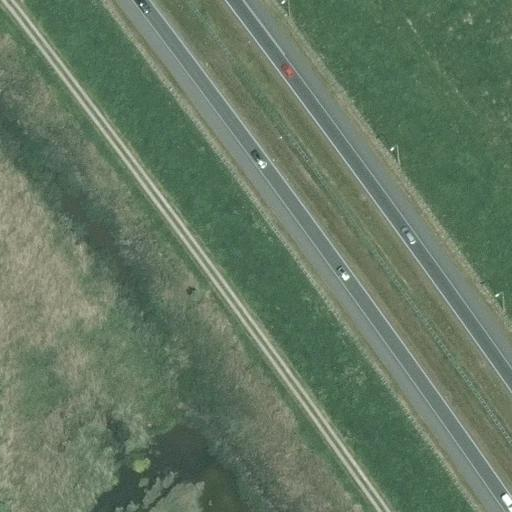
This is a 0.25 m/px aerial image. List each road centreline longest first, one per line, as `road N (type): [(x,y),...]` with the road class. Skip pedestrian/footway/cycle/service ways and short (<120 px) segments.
road 1 (trunk): [(139,0),(508,511)]
road 2 (trunk): [(511,389),(232,0)]
